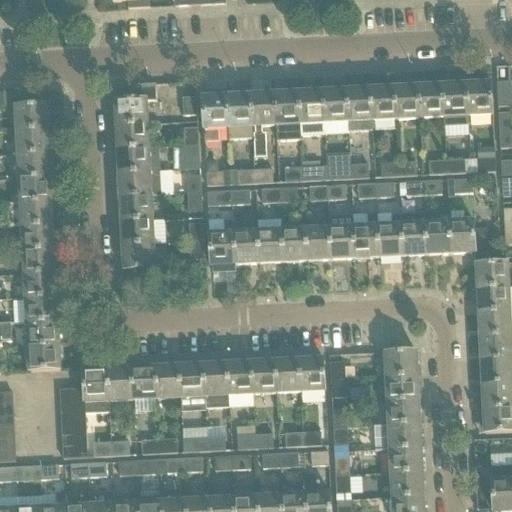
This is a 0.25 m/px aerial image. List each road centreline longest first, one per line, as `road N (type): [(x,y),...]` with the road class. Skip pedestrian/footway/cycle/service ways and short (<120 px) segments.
road 1 (residential): [(455,511),(438,313),(124,322),(110,309),(99,274),(88,63)]
road 2 (residential): [(88,63),(511,40)]
